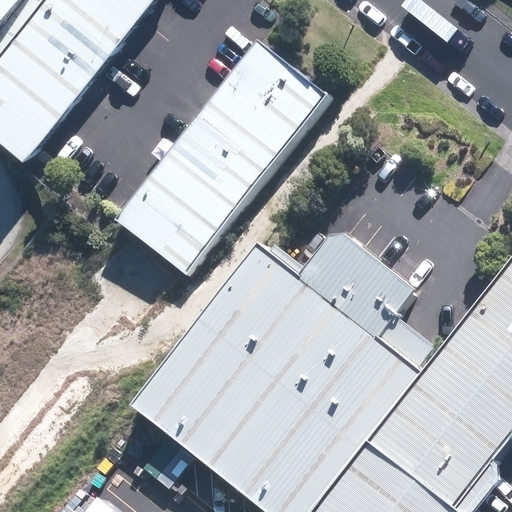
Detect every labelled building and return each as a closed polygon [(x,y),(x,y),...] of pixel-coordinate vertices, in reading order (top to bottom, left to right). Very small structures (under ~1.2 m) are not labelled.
[(156,0),(29,0),(0,41),(0,135),(28,158),(156,0)] [(0,0),(0,33),(27,0),(0,0)] [(323,101),(260,50),(113,230),(176,281),(323,101)] [(469,235),(454,228),(428,286),(443,293),(469,235)] [(272,258),(143,416),(262,511),(323,511),(428,384),(272,258)] [(511,281),(428,384),(323,511),(467,511),(511,457),(511,281)]
